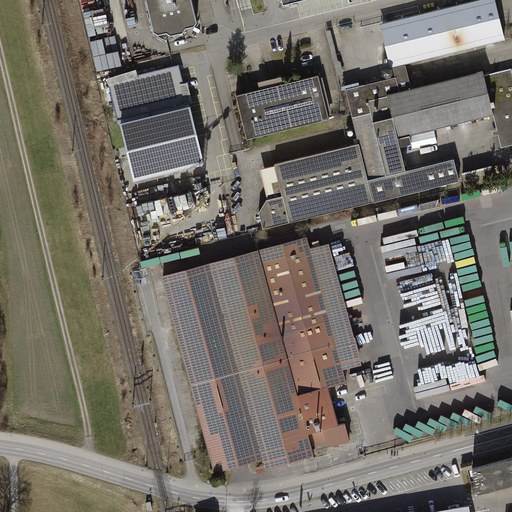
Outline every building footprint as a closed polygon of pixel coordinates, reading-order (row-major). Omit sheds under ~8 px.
[(145,0),(147,6),(151,20),(153,31),(158,34),(166,32),(171,35),(183,32),(186,28),(195,26),(197,21),(192,0),(145,0)] [(494,0),(475,0),(382,23),(393,67),(405,64),(504,39),(494,0)] [(179,64),(107,82),(117,121),(189,103),(179,64)] [(407,74),(405,64),(393,67),(395,77),(407,74)] [(345,89),(359,143),(373,202),(459,180),(454,159),(406,170),(401,149),(405,148),(404,145),(412,143),(409,134),(493,114),(502,147),(511,144),(511,71),(511,69),(484,75),(483,71),(411,88),(407,74),(395,77),(345,89)] [(259,80),(261,86),(284,80),(283,74),(259,80)] [(318,75),(236,95),(247,138),(329,118),(318,75)] [(121,123),(130,159),(198,143),(189,106),(121,123)] [(301,136),(303,153),(327,150),(325,133),(301,136)] [(130,159),(134,178),(203,162),(198,143),(130,159)] [(373,202),(359,143),(274,164),(282,195),(266,199),(259,211),(263,228),(373,202)] [(193,191),(174,195),(176,209),(196,206),(193,191)] [(261,260),(310,247),(307,236),(161,275),(171,310),(267,285),(261,260)] [(329,243),(320,245),(326,269),(317,271),(343,369),(362,364),(359,352),(346,355),(342,340),(354,336),(329,243)] [(261,260),(267,285),(307,432),(323,428),(334,425),(324,387),(346,381),(343,369),(317,271),(326,269),(320,245),(310,248),(310,247),(261,260)] [(307,432),(267,285),(171,310),(214,471),(262,458),(264,467),(314,454),(307,432)] [(439,349),(466,340),(456,309),(447,312),(449,318),(431,324),(439,349)] [(354,336),(342,340),(346,355),(359,352),(355,336),(354,336)] [(334,425),(323,428),(328,445),(349,439),(345,422),(334,425)] [(326,442),(322,429),(309,433),(312,446),(326,442)] [(511,482),(511,457),(472,469),(479,492),(511,482)] [(470,461),(461,464),(463,470),(472,467),(470,461)]
